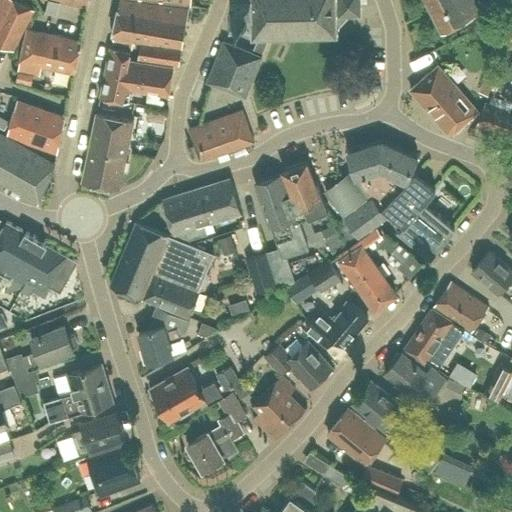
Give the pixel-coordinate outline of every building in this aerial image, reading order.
[(0,0),(0,41),(12,48),(33,6),(19,0),(0,0)] [(76,4),(87,6),(88,0),(50,0),(48,8),(74,14),(76,4)] [(190,4),(161,0),(119,0),(112,35),(114,36),(113,43),(131,47),(133,39),(142,40),(137,56),(178,63),(189,5),(190,4)] [(231,0),(232,15),(251,14),(252,16),(253,16),(254,28),(252,28),(252,30),(254,30),(254,32),(257,32),(257,30),(258,30),(258,37),(253,50),(262,55),(269,37),(269,30),(270,30),(270,32),(273,32),(273,30),(286,30),(286,31),(289,31),(289,30),(302,29),(302,31),(305,31),(305,29),(318,29),(318,30),(321,30),(321,29),(335,28),(335,30),(337,30),(337,28),(339,28),(339,26),(338,26),(350,13),(355,13),(355,14),(356,14),(356,13),(359,13),(360,14),(361,13),(360,0),(231,0)] [(425,0),(442,32),(480,12),(474,0),(425,0)] [(40,64),(73,71),(80,38),(27,27),(17,69),(38,74),(40,64)] [(262,55),(253,50),(223,39),(216,58),(207,79),(246,94),(262,55)] [(110,44),(100,94),(128,100),(131,88),(169,94),(173,66),(129,57),(131,48),(110,44)] [(511,62),(501,91),(511,95),(511,62)] [(478,110),(438,64),(410,88),(448,131),(453,131),(456,128),(458,131),(464,125),(462,123),(478,110)] [(64,115),(16,98),(6,133),(56,152),(64,115)] [(511,136),(511,103),(508,110),(485,101),(477,123),(511,136)] [(201,159),(253,140),(241,108),(189,128),(201,159)] [(96,110),(89,145),(103,149),(105,139),(110,140),(111,135),(129,139),(133,118),(96,110)] [(9,120),(0,115),(0,126),(4,128),(9,120)] [(0,178),(37,200),(54,162),(0,131),(0,178)] [(81,180),(119,188),(129,139),(111,135),(110,140),(105,139),(103,149),(89,145),(81,180)] [(418,155),(383,137),(348,149),(356,173),(382,206),(384,203),(406,180),(418,155)] [(281,171),(294,193),(306,213),(309,213),(310,215),(329,208),(317,178),(314,178),(306,160),(283,168),(284,170),(281,171)] [(256,179),(264,202),(271,225),(272,225),(282,257),(308,248),(298,216),(306,213),(294,193),(281,171),(256,179)] [(435,187),(416,171),(383,205),(405,223),(400,229),(431,254),(455,225),(425,201),(435,187)] [(356,173),(330,193),(360,234),(377,223),(386,216),(381,208),(382,206),(356,173)] [(193,188),(204,223),(241,212),(231,176),(193,188)] [(174,230),(168,232),(185,239),(206,233),(204,223),(193,188),(164,197),(174,230)] [(214,251),(185,239),(168,232),(137,219),(110,282),(188,313),(199,286),(204,286),(208,275),(205,271),(214,251)] [(77,260),(7,221),(0,232),(0,280),(1,281),(6,272),(24,283),(21,288),(30,293),(33,288),(45,294),(50,283),(61,289),(77,260)] [(377,223),(360,234),(338,250),(341,255),(340,256),(355,277),(375,261),(364,245),(376,237),(386,230),(377,223)] [(386,230),(376,237),(392,251),(389,254),(398,263),(401,259),(414,269),(421,261),(386,230)] [(220,239),(228,265),(244,260),(237,234),(220,239)] [(327,239),(331,250),(344,245),(339,234),(327,239)] [(511,281),(511,279),(511,266),(489,247),(472,267),(498,289),(508,278),(511,281)] [(277,288),(271,267),(266,251),(246,257),(257,294),(277,288)] [(321,288),(340,276),(328,258),(286,284),(299,305),(322,291),(321,288)] [(271,267),(277,288),(292,279),(288,261),(271,267)] [(396,291),(375,261),(355,277),(376,306),(396,291)] [(451,278),(434,303),(472,330),(489,304),(451,278)] [(345,343),(368,316),(348,299),(325,326),(345,343)] [(466,327),(432,304),(404,344),(424,358),(425,356),(439,366),(448,352),(463,331),(466,327)] [(184,330),(189,318),(156,305),(146,327),(138,329),(148,360),(172,352),(168,340),(181,335),(180,332),(184,330)] [(202,321),(198,333),(205,335),(218,327),(202,321)] [(72,331),(69,332),(66,323),(52,328),(51,324),(39,329),(40,332),(33,335),(38,349),(24,355),(28,365),(42,360),(43,361),(75,348),(75,346),(78,345),(79,341),(76,332),(72,331)] [(289,364),(310,385),(332,364),(307,338),(290,355),(277,342),(264,355),(281,373),(289,364)] [(0,370),(9,367),(0,344),(0,370)] [(426,368),(402,348),(400,350),(396,350),(392,355),(392,359),(385,368),(422,401),(444,376),(430,364),(426,368)] [(511,366),(499,359),(488,381),(484,388),(498,395),(511,369),(511,366)] [(114,400),(102,362),(68,372),(74,390),(45,399),(51,419),(114,400)] [(224,387),(238,379),(230,364),(216,371),(224,387)] [(198,386),(187,366),(150,386),(168,419),(179,413),(180,415),(192,408),(191,406),(198,402),(200,405),(222,394),(213,378),(198,386)] [(274,437),(304,407),(290,393),(296,387),(281,373),(252,402),(258,408),(252,415),(274,437)] [(352,398),(379,421),(388,428),(397,417),(400,419),(403,420),(407,419),(409,417),(409,413),(408,410),(405,408),(407,406),(371,376),(352,398)] [(15,383),(0,389),(0,429),(10,426),(4,408),(22,401),(15,383)] [(231,437),(242,430),(234,417),(243,412),(231,391),(218,398),(226,412),(218,417),(221,423),(208,431),(206,429),(187,440),(203,468),(207,465),(209,469),(221,462),(219,458),(223,456),(229,452),(233,446),(232,440),(231,437)] [(348,403),(327,428),(364,459),(385,434),(348,403)] [(92,447),(126,436),(116,408),(82,419),(84,426),(72,430),(79,453),(92,449),(92,447)] [(412,459),(424,444),(414,436),(413,438),(400,428),(391,439),(404,449),(402,451),(412,459)] [(11,441),(0,444),(0,461),(16,457),(11,441)] [(141,479),(140,477),(127,441),(88,455),(101,492),(117,486),(117,487),(141,479)] [(464,484),(471,468),(472,465),(443,452),(435,471),(464,484)] [(348,476),(329,463),(323,473),(342,485),(348,476)] [(395,493),(402,479),(368,464),(362,479),(395,493)] [(301,475),(291,489),(290,489),(273,511),(322,511),(310,502),(317,493),(315,485),(301,475)] [(413,511),(419,504),(371,484),(360,501),(359,500),(351,511),(413,511)] [(84,511),(93,509),(87,494),(54,506),(56,511),(84,511)] [(156,511),(152,503),(131,511),(156,511)]
